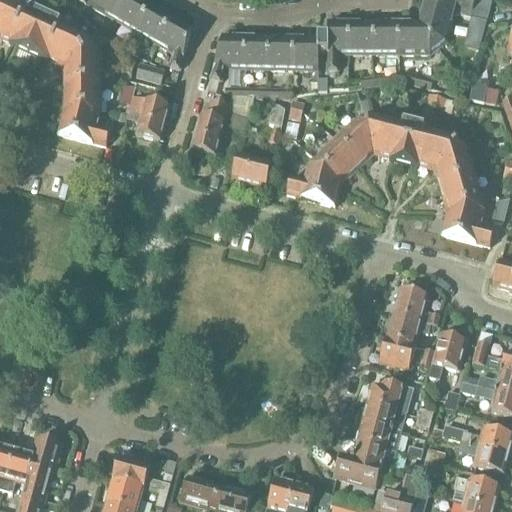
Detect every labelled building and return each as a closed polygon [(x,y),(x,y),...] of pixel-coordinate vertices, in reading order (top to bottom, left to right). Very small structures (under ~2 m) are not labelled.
[(0,0),(0,42),(17,50),(33,14),(2,0),(0,0)] [(64,8),(66,4),(68,0),(55,0),(54,3),(64,8)] [(77,0),(76,2),(92,11),(97,0),(77,0)] [(97,0),(92,11),(114,24),(127,0),(97,0)] [(122,28),(136,36),(153,7),(140,0),(127,0),(114,24),(122,28)] [(425,0),(423,8),(455,16),(455,15),(487,23),(492,4),(475,0),(425,0)] [(66,4),(64,8),(61,14),(71,19),(76,9),(66,4)] [(175,19),(153,7),(136,36),(158,49),(175,19)] [(423,8),(419,25),(439,52),(447,45),(455,16),(423,8)] [(41,61),(59,26),(33,14),(17,50),(41,61)] [(192,29),(175,19),(158,49),(174,58),(170,71),(181,73),(192,29)] [(328,41),(319,41),(318,57),(328,57),(327,75),(338,75),(338,57),(348,57),(348,25),(328,25),(328,41)] [(374,25),(348,25),(348,57),(374,58),(374,25)] [(400,25),(374,25),(374,58),(400,58),(400,25)] [(419,25),(400,25),(400,58),(430,58),(439,52),(419,25)] [(92,41),(59,26),(41,61),(65,72),(96,48),(92,41)] [(225,72),(242,72),(243,40),(223,39),(211,82),(221,85),(225,72)] [(269,40),(243,40),(242,72),(268,73),(269,40)] [(293,41),(269,40),(268,73),(293,74),(293,41)] [(319,41),(293,41),(293,74),(318,74),(318,57),(319,41)] [(100,56),(96,48),(65,72),(64,94),(100,88),(100,56)] [(121,71),(133,70),(133,61),(120,62),(121,71)] [(149,83),(152,71),(140,67),(136,79),(149,83)] [(152,71),(149,83),(161,87),(164,74),(152,71)] [(409,77),(406,87),(418,90),(421,80),(409,77)] [(384,79),(372,80),(373,91),(386,89),(384,79)] [(361,92),(373,91),(372,80),(359,81),(361,92)] [(421,80),(418,90),(430,93),(430,92),(433,83),(421,80)] [(317,81),(317,94),(327,94),(327,81),(317,81)] [(468,103),(483,107),(488,86),(473,83),(468,103)] [(64,117),(99,120),(100,88),(64,94),(64,117)] [(405,91),(391,92),(392,101),(406,99),(405,91)] [(225,102),(241,102),(241,92),(225,92),(225,102)] [(241,92),(241,102),(258,102),(258,92),(241,92)] [(258,92),(258,102),(275,102),(275,93),(258,92)] [(275,93),(275,102),(291,103),(291,93),(275,93)] [(434,112),(437,100),(428,98),(424,109),(434,112)] [(505,114),(511,111),(511,99),(501,104),(505,114)] [(161,145),(170,110),(133,100),(128,117),(141,120),(136,138),(161,145)] [(437,100),(434,112),(443,114),(446,102),(437,100)] [(290,113),(302,116),(304,107),(292,104),(290,113)] [(208,120),(226,125),(230,110),(212,105),(208,120)] [(281,131),(285,113),(278,109),(272,109),(267,127),(281,131)] [(302,116),(290,113),(288,122),(300,125),(302,116)] [(99,120),(64,117),(59,139),(106,150),(109,136),(96,133),(99,120)] [(226,125),(208,120),(201,118),(191,152),(216,159),(226,125)] [(390,161),(397,125),(373,118),(365,120),(374,157),(390,161)] [(374,157),(365,120),(358,122),(333,145),(358,172),(374,157)] [(417,170),(418,168),(427,133),(397,125),(390,161),(389,163),(417,170)] [(296,143),(299,131),(287,129),(284,141),(296,143)] [(457,141),(427,133),(418,168),(436,173),(462,146),(457,141)] [(358,172),(333,145),(308,169),(342,188),(358,172)] [(468,152),(462,146),(436,173),(442,194),(477,183),(468,152)] [(266,191),(272,167),(238,157),(231,182),(266,191)] [(342,188),(308,169),(304,186),(291,183),(288,197),(336,210),(342,188)] [(511,184),(511,174),(505,172),(502,182),(511,184)] [(448,215),(486,214),(477,183),(442,194),(448,215)] [(503,228),(510,202),(496,205),(491,225),(503,228)] [(482,232),(486,214),(448,215),(442,238),(491,250),(495,235),(482,232)] [(511,293),(511,267),(501,264),(495,289),(511,293)] [(400,293),(393,318),(430,328),(437,330),(440,320),(424,315),(428,300),(400,293)] [(386,341),(386,342),(415,350),(416,350),(419,336),(427,338),(430,328),(393,318),(386,341)] [(458,375),(466,346),(462,345),(463,343),(453,340),(452,342),(441,339),(429,381),(439,384),(443,371),(458,375)] [(415,350),(386,342),(379,366),(409,374),(415,350)] [(473,368),(484,371),(487,359),(489,350),(478,347),(473,368)] [(423,363),(431,365),(434,355),(426,353),(423,363)] [(501,376),(511,379),(511,356),(506,355),(504,364),(487,359),(484,371),(501,376)] [(431,365),(423,363),(420,373),(428,375),(431,365)] [(477,390),(511,399),(511,379),(501,376),(498,385),(479,380),(479,382),(477,390)] [(479,382),(464,378),(462,386),(477,390),(479,382)] [(373,390),(368,407),(397,415),(400,403),(409,405),(412,394),(382,386),(381,392),(373,390)] [(460,396),(493,404),(490,416),(511,421),(511,399),(477,390),(462,386),(460,396)] [(456,415),(460,399),(447,395),(443,412),(456,415)] [(363,427),(401,436),(402,437),(407,418),(397,415),(368,407),(363,427)] [(419,412),(417,420),(431,424),(433,415),(419,412)] [(431,424),(417,420),(415,429),(428,432),(431,424)] [(363,427),(358,445),(397,455),(399,446),(401,436),(363,427)] [(460,446),(509,458),(511,449),(509,449),(511,439),(484,432),(481,441),(467,437),(467,436),(444,429),(442,441),(460,446)] [(34,460),(30,473),(52,479),(54,472),(55,468),(57,468),(62,449),(36,442),(32,459),(34,460)] [(352,459),(351,463),(382,472),(392,474),(397,456),(397,455),(358,445),(355,460),(352,459)] [(509,458),(460,446),(457,456),(476,461),(474,470),(501,477),(504,468),(506,468),(509,458)] [(423,453),(409,449),(406,458),(421,462),(423,453)] [(0,494),(4,495),(15,455),(0,450),(0,494)] [(425,462),(424,465),(442,469),(445,457),(427,452),(425,462)] [(26,489),(30,473),(34,460),(32,459),(15,455),(4,495),(12,498),(16,486),(26,489)] [(382,472),(351,463),(341,460),(335,482),(377,493),(379,482),(390,485),(392,474),(382,472)] [(144,493),(160,497),(168,500),(171,489),(162,486),(147,482),(150,471),(118,463),(113,484),(144,493)] [(442,469),(424,465),(422,471),(421,476),(439,481),(442,469)] [(414,469),(411,479),(420,481),(421,476),(422,471),(414,469)] [(54,472),(52,479),(65,483),(67,476),(56,472),(54,472)] [(52,479),(30,473),(26,489),(22,500),(20,508),(35,511),(42,511),(44,506),(52,479)] [(165,476),(162,486),(171,489),(173,479),(165,476)] [(401,499),(414,503),(420,481),(411,479),(407,478),(401,499)] [(203,511),(213,511),(220,490),(188,481),(181,505),(203,511)] [(452,503),(463,506),(488,511),(494,511),(497,503),(495,502),(498,491),(469,483),(469,484),(456,481),(453,492),(455,493),(452,503)] [(106,508),(122,511),(139,511),(144,493),(113,484),(106,508)] [(267,511),(288,511),(295,489),(276,484),(267,511)] [(314,495),(295,489),(288,511),(315,511),(317,509),(311,507),(313,501),(315,502),(317,496),(314,495)] [(220,490),(213,511),(248,511),(252,499),(220,490)] [(378,494),(372,511),(411,511),(414,503),(401,499),(378,494)] [(424,511),(428,498),(417,495),(411,511),(424,511)] [(168,500),(160,497),(157,510),(164,511),(168,500)] [(329,511),(362,511),(363,511),(332,503),(329,511)]
